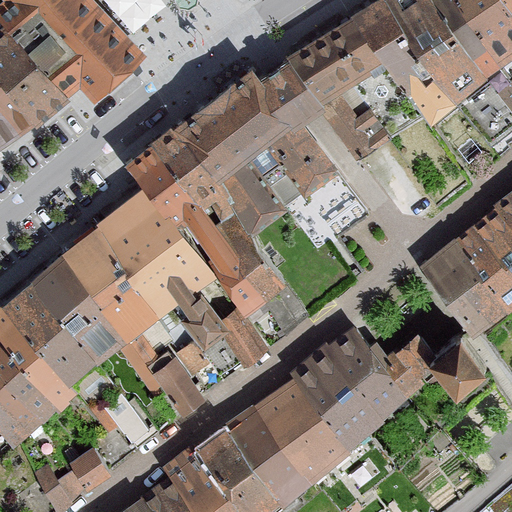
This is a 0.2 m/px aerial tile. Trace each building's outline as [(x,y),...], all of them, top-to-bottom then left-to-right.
[(2,0),(5,3),(0,6),(0,27),(0,28),(57,96),(78,79),(83,86),(89,93),(135,55),(129,47),(93,3),(90,0),(2,0)] [(451,101),(376,0),(367,0),(343,18),(378,66),(420,124),(451,101)] [(511,49),(511,0),(376,0),(451,101),(511,49)] [(378,66),(343,18),(281,56),(316,105),(334,93),(378,66)] [(57,96),(0,28),(0,27),(0,86),(28,120),(43,108),(52,100),(57,96)] [(316,105),(281,56),(262,70),(251,77),(286,126),(294,121),(299,117),(311,109),(316,105)] [(286,126),(251,77),(243,66),(112,157),(133,186),(155,217),(167,209),(212,272),(207,276),(229,308),(232,313),(236,310),(271,285),(237,237),(276,209),(240,157),(259,144),(296,196),(330,172),(294,121),(286,126)] [(28,120),(0,86),(0,121),(11,134),(14,131),(28,120)] [(334,93),(316,105),(311,109),(341,150),(346,146),(352,155),(366,145),(356,130),(371,119),(363,107),(350,116),(334,93)] [(0,142),(11,134),(0,121),(0,142)] [(363,218),(330,172),(296,196),(293,198),(326,244),(337,237),(355,223),(363,218)] [(511,182),(485,203),(487,207),(511,239),(511,182)] [(155,217),(133,186),(87,222),(150,314),(167,302),(175,315),(171,317),(191,346),(213,331),(217,328),(211,319),(187,289),(203,277),(155,217)] [(511,239),(487,207),(465,223),(511,286),(511,239)] [(150,314),(87,222),(52,251),(115,338),(150,314)] [(511,297),(511,286),(465,223),(446,239),(497,309),(511,297)] [(497,309),(446,239),(414,262),(465,332),(497,309)] [(115,338),(52,251),(18,281),(86,362),(115,338)] [(86,362),(18,281),(0,295),(0,317),(60,385),(86,362)] [(232,313),(229,308),(211,319),(217,328),(213,331),(236,364),(261,347),(236,310),(232,313)] [(60,385),(0,317),(0,436),(7,445),(67,393),(60,385)] [(396,392),(372,360),(347,325),(282,372),(285,376),(335,446),(396,392)] [(426,350),(410,330),(386,349),(402,369),(413,360),(426,350)] [(470,363),(447,333),(432,345),(428,348),(426,350),(413,360),(438,391),(471,364),(470,363)] [(196,360),(181,341),(167,352),(182,371),(196,360)] [(402,369),(386,349),(372,360),(396,392),(411,381),(402,369)] [(190,395),(162,359),(142,375),(170,411),(190,395)] [(335,446),(285,376),(246,403),(300,478),(335,446)] [(98,407),(115,425),(124,417),(140,436),(158,420),(125,383),(98,407)] [(300,478),(246,403),(215,423),(218,426),(270,499),(272,502),(300,478)] [(254,511),(270,499),(218,426),(186,448),(232,511),(254,511)] [(232,511),(186,448),(183,445),(152,468),(161,481),(183,511),(232,511)] [(27,478),(49,511),(56,511),(65,501),(78,490),(100,476),(82,449),(60,464),(66,473),(51,483),(42,469),(27,478)] [(183,511),(161,481),(134,500),(142,511),(183,511)] [(142,511),(134,500),(130,496),(109,511),(142,511)]
